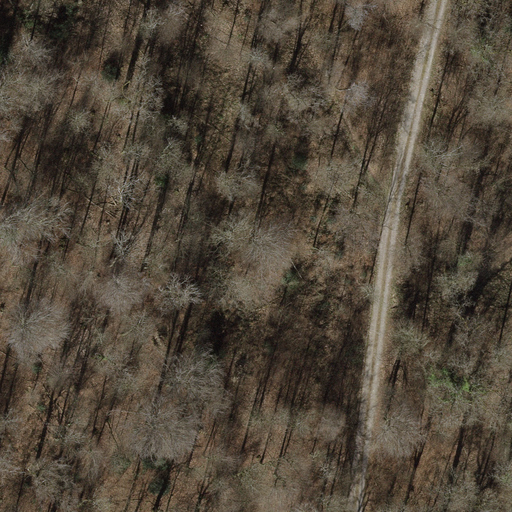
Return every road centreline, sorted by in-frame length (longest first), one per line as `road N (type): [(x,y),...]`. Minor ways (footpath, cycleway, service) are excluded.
road 1 (track): [(443,0),(368,378),(358,511)]
road 2 (motorway): [(511,338),(404,511)]
